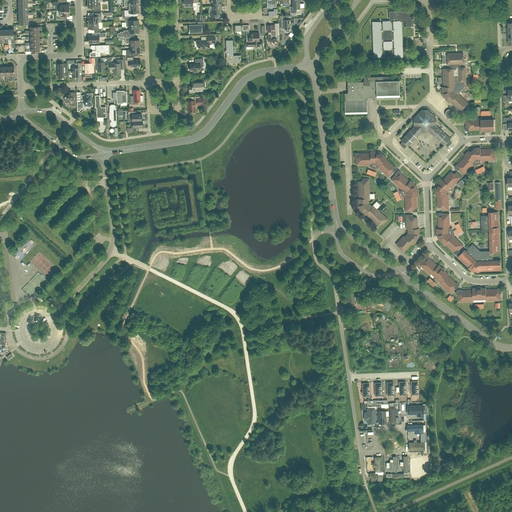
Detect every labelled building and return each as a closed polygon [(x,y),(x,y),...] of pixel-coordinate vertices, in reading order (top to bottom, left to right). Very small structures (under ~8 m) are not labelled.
[(289,7),(290,13),(296,13),(296,14),(301,13),(300,7),(299,7),(299,0),(292,0),(293,6),(289,7)] [(57,10),(60,10),(69,10),(69,4),(67,4),(67,1),(58,2),(58,5),(57,5),(57,10)] [(100,4),(98,4),(98,1),(87,1),(87,7),(94,7),(94,11),(101,10),(100,4)] [(125,16),(132,16),(132,13),(139,13),(138,6),(129,6),(129,10),(125,10),(125,16)] [(210,12),(211,17),(218,17),(218,13),(222,13),(221,6),(213,6),(213,12),(210,12)] [(67,16),(70,15),(69,10),(60,10),(60,16),(57,16),(58,19),(67,19),(67,16)] [(394,56),(402,56),(402,48),(401,41),(402,41),(402,36),(401,36),(401,29),(401,21),(405,21),(405,28),(411,28),(411,22),(412,22),(411,18),(413,18),(413,12),(405,12),(405,11),(401,11),(400,11),(400,10),(394,11),(393,11),(389,11),(389,12),(389,19),(390,19),(390,21),(383,21),(383,23),(381,23),(381,22),(372,22),(373,22),(373,30),(373,37),(373,42),(374,49),(373,49),(374,49),(374,57),(382,57),(382,55),(384,55),(384,49),(391,49),(392,55),(394,55),(394,56)] [(88,23),(98,22),(101,22),(101,13),(95,13),(95,16),(88,16),(88,23)] [(281,28),(284,28),(285,31),(286,32),(288,32),(290,30),(289,24),(294,24),(294,19),(292,19),(292,15),(284,15),(284,19),(283,20),(283,22),(280,22),(281,28)] [(126,20),(126,22),(126,26),(130,26),(139,26),(138,20),(132,20),(132,17),(124,17),(124,20),(126,20)] [(277,45),(279,43),(277,41),(277,39),(278,39),(278,35),(279,35),(279,23),(279,20),(277,20),(278,23),(274,23),(274,25),(267,25),(267,32),(269,32),(269,35),(267,35),(268,41),(270,41),(271,43),(272,45),(275,45),(277,45)] [(102,28),(98,28),(98,22),(88,23),(88,29),(95,29),(95,31),(102,31),(102,28)] [(200,32),(200,28),(205,27),(204,22),(190,22),(191,32),(200,32)] [(25,31),(25,33),(30,33),(39,33),(39,29),(40,29),(40,28),(41,28),(41,26),(39,27),(39,26),(36,26),(36,23),(30,24),(30,27),(30,30),(25,31)] [(132,32),(139,32),(139,26),(130,26),(130,30),(123,30),(123,31),(120,32),(120,33),(117,33),(117,37),(125,36),(133,36),(132,32)] [(99,37),(103,37),(106,37),(106,32),(96,32),(96,35),(88,36),(89,43),(99,42),(99,37)] [(254,46),(263,46),(263,41),(259,41),(259,32),(254,33),(254,46)] [(245,42),(245,46),(254,46),(254,33),(248,33),(249,39),(246,39),(246,42),(245,42)] [(198,41),(198,49),(198,48),(209,48),(209,43),(215,43),(215,36),(207,37),(207,40),(198,41),(198,40),(196,40),(196,41),(198,41)] [(125,43),(131,43),(131,46),(139,46),(139,40),(132,40),(132,37),(125,37),(125,43)] [(233,55),(233,40),(226,40),(226,63),(240,62),(240,55),(233,55)] [(96,50),(92,50),(92,52),(91,52),(90,52),(89,53),(89,57),(101,56),(100,53),(105,52),(105,54),(109,54),(109,44),(95,45),(96,50)] [(133,52),(139,52),(139,46),(131,46),(131,50),(126,50),(126,56),(133,56),(133,52)] [(460,112),(468,103),(457,93),(458,93),(464,86),(464,82),(465,82),(465,67),(460,68),(460,64),(463,64),(463,53),(447,54),(447,65),(449,65),(449,68),(442,69),(443,87),(441,87),(442,92),(445,99),(449,103),(450,102),(460,112)] [(89,64),(85,64),(85,72),(94,72),(94,65),(95,65),(95,57),(89,58),(89,64)] [(105,71),(104,62),(104,59),(100,59),(100,62),(98,62),(98,57),(95,57),(95,65),(98,65),(98,71),(105,71)] [(127,62),(130,62),(130,67),(140,67),(140,60),(133,60),(133,57),(127,57),(127,62)] [(196,63),(195,64),(190,64),(190,71),(201,70),(200,69),(203,66),(203,58),(196,59),(196,63)] [(120,63),(113,63),(110,63),(110,69),(113,69),(113,73),(121,73),(121,69),(124,69),(124,59),(120,59),(120,63)] [(72,77),(78,77),(78,70),(82,70),(82,63),(78,63),(78,68),(72,68),(72,71),(69,71),(69,75),(72,75),(72,77)] [(64,64),(57,64),(57,78),(64,77),(64,76),(67,76),(67,72),(64,72),(64,64)] [(376,97),(399,96),(399,80),(389,81),(389,76),(383,77),(383,76),(370,77),(370,76),(366,76),(365,76),(365,77),(364,77),(364,78),(364,79),(364,81),(352,82),(347,82),(347,93),(344,93),(345,115),(367,114),(366,97),(371,97),(376,97)] [(194,91),(202,91),(202,88),(205,88),(204,81),(195,81),(195,83),(192,83),(192,86),(189,86),(189,93),(194,93),(194,91)] [(511,101),(511,99),(511,98),(511,89),(508,89),(508,95),(503,95),(503,101),(511,101)] [(126,91),(123,91),(123,90),(119,90),(119,94),(116,95),(117,103),(123,103),(123,102),(127,102),(126,91)] [(140,90),(133,90),(133,96),(130,96),(130,104),(138,104),(138,102),(140,101),(140,90)] [(72,94),(65,94),(65,95),(64,96),(65,97),(64,98),(64,101),(66,103),(68,103),(71,106),(76,105),(75,92),(72,92),(72,94)] [(86,96),(86,95),(82,95),(82,100),(83,100),(83,102),(82,102),(82,107),(90,107),(90,105),(92,105),(92,93),(87,94),(87,96),(86,96)] [(100,95),(95,95),(95,107),(96,107),(97,117),(106,117),(106,107),(100,107),(100,95)] [(192,111),(196,111),(195,104),(203,104),(203,98),(200,98),(200,96),(193,96),(193,100),(187,100),(188,111),(192,111)] [(448,117),(453,112),(448,106),(442,111),(448,117)] [(402,142),(407,146),(408,146),(413,141),(413,140),(414,138),(415,136),(416,135),(420,130),(422,132),(428,132),(430,130),(435,134),(436,136),(437,137),(438,139),(438,140),(444,145),(445,144),(449,140),(450,139),(435,124),(436,124),(435,118),(427,110),(422,111),(414,119),(414,124),(415,125),(401,140),(402,142)] [(134,111),(128,112),(128,117),(132,117),(132,121),(133,121),(141,120),(141,114),(134,114),(134,111)] [(481,130),(481,131),(494,131),(494,119),(481,120),(481,118),(466,119),(466,126),(465,126),(465,131),(469,131),(469,130),(481,130)] [(131,128),(127,128),(127,132),(134,132),(134,127),(143,126),(142,120),(141,120),(133,121),(133,125),(131,125),(131,128)] [(474,164),(476,165),(481,163),(481,160),(495,160),(495,153),(496,153),(496,148),(492,148),(492,149),(480,149),(480,148),(476,148),(468,151),(464,155),(465,156),(457,164),(454,167),(458,170),(459,170),(461,171),(464,174),(474,164)] [(370,167),(376,169),(378,167),(388,177),(393,172),(394,173),(397,169),(394,166),(394,167),(385,159),(386,158),(383,154),(375,151),(370,151),(370,153),(358,153),(354,153),(354,158),(355,158),(356,165),(370,164),(370,167)] [(417,208),(416,196),(418,196),(418,191),(414,183),(410,180),(409,181),(401,173),(399,170),(395,174),(396,174),(391,179),(402,189),(400,191),(402,197),(405,197),(405,211),(412,211),(412,212),(418,212),(417,208)] [(438,207),(442,207),(442,210),(449,210),(449,195),(447,195),(447,190),(450,187),(451,188),(461,177),(456,172),(454,174),(451,171),(443,180),(442,179),(439,182),(436,191),(436,196),(437,195),(438,207)] [(370,198),(369,178),(362,178),(362,181),(358,181),(358,196),(358,198),(357,198),(357,203),(358,206),(359,208),(361,211),(364,215),(365,214),(367,215),(378,225),(381,222),(383,224),(388,219),(373,205),(372,206),(368,203),(368,198),(370,198)] [(479,272),(479,271),(501,270),(501,260),(493,260),(493,252),(500,251),(499,232),(498,232),(498,231),(498,227),(499,227),(498,212),(489,212),(489,216),(482,216),(482,230),(490,230),(490,251),(480,252),(473,245),(466,251),(465,250),(458,257),(469,267),(468,268),(469,269),(477,272),(479,272)] [(449,213),(445,213),(442,213),(437,213),(437,217),(438,217),(438,228),(437,228),(437,233),(441,241),(444,244),(445,243),(454,251),(453,252),(456,254),(460,251),(459,250),(461,248),(464,245),(453,235),(455,233),(452,228),(450,228),(449,213)] [(405,237),(403,236),(396,244),(404,252),(412,244),(413,245),(416,241),(419,233),(419,228),(417,228),(417,217),(413,217),(413,215),(406,215),(406,229),(407,229),(408,233),(405,237)] [(440,283),(451,293),(455,288),(456,289),(460,285),(457,282),(456,283),(448,275),(449,274),(439,265),(438,266),(429,258),(430,257),(427,255),(423,259),(424,259),(419,264),(430,274),(431,273),(441,282),(440,283)] [(355,305),(353,286),(346,287),(349,305),(355,305)] [(486,299),(486,301),(501,300),(501,293),(502,293),(501,288),(498,288),(498,289),(486,289),(486,288),(472,288),(472,290),(461,290),(461,289),(458,289),(455,293),(457,295),(458,295),(458,302),(473,301),(473,300),(486,299)] [(423,405),(406,406),(406,415),(416,415),(417,417),(421,417),(421,414),(424,414),(423,405)] [(367,420),(367,425),(376,425),(376,409),(367,409),(368,413),(364,413),(364,420),(367,420)] [(423,425),(407,425),(407,431),(415,431),(415,433),(420,433),(423,433),(423,432),(423,425)] [(409,443),(410,451),(425,450),(425,443),(409,443)] [(397,471),(397,455),(392,455),(392,460),(389,461),(389,469),(392,469),(393,471),(397,471)] [(382,457),(374,457),(374,463),(372,463),(373,468),(375,468),(375,472),(383,472),(382,457)] [(422,458),(416,459),(417,470),(418,470),(418,472),(426,472),(426,462),(422,462),(422,458)]
